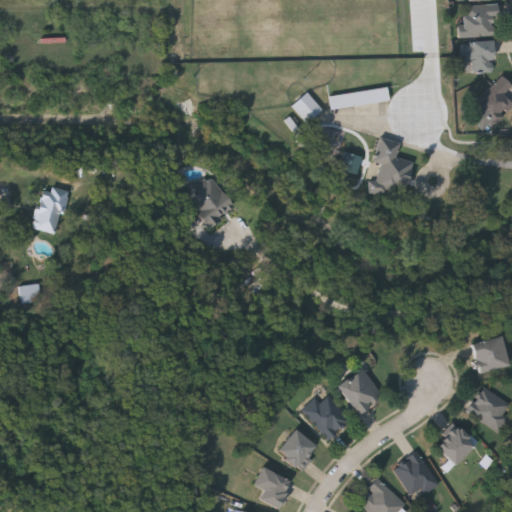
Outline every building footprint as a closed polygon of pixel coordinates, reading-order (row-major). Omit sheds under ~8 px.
[(498,35),(462,35),(461,4),(497,4),(498,35)] [(493,40),(493,71),(463,72),(462,40),(493,40)] [(511,85),(504,93),(511,101),(511,104),(489,127),(469,106),(502,75),(511,85)] [(332,110),(390,101),(388,87),(330,96),(332,110)] [(293,106),(308,123),(323,109),(308,93),(293,106)] [(414,162),(397,157),(401,143),(380,138),(374,163),(381,164),(376,182),(371,181),(369,188),(406,197),(414,162)] [(357,175),(363,157),(345,152),(339,169),(357,175)] [(183,190),(206,230),(222,221),(219,216),(232,208),(212,174),(183,190)] [(55,234),(60,214),(64,215),(70,191),(52,187),(51,192),(43,191),(39,208),(37,207),(32,228),(55,234)] [(22,304),(42,302),(40,284),(20,286),(22,304)] [(507,366),(478,373),(471,343),(500,336),(507,366)] [(381,397),(357,414),(337,385),(361,368),(381,397)] [(467,412),(499,433),(509,417),(504,414),(510,404),(484,387),(467,412)] [(316,398),(318,403),(330,395),(349,423),(325,440),(302,408),(316,398)] [(435,447),(457,425),(475,444),(454,465),(435,447)] [(317,447),(299,470),(276,452),(294,429),(317,447)] [(416,452),(437,485),(413,500),(392,468),(416,452)] [(254,486),(261,469),(290,480),(278,509),(258,500),(262,489),(254,486)] [(404,505),(397,511),(368,511),(357,501),(379,480),(404,505)]
